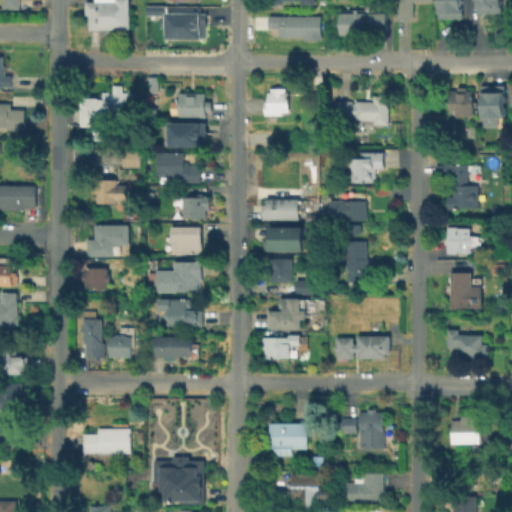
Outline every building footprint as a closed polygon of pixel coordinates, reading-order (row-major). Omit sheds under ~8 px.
[(18,0),(19,8),(1,9),(1,0),(18,0)] [(113,0),(113,1),(116,1),(116,0),(130,0),(130,29),(89,29),(89,15),(86,15),(86,0),(113,0)] [(433,0),(434,1),(414,1),(414,18),(395,18),(395,0),(433,0)] [(466,0),(466,8),(465,8),(465,20),(439,20),(439,0),(466,0)] [(503,0),(503,14),(479,14),(479,2),(477,2),(477,0),(503,0)] [(206,12),(206,39),(163,39),(163,11),(206,12)] [(386,12),(386,29),(367,29),(367,34),(340,34),(340,12),(386,12)] [(321,16),(320,40),(304,40),(304,37),(280,36),(280,28),(269,27),(269,15),(321,16)] [(0,55),(4,56),(3,64),(5,64),(5,75),(11,75),(11,87),(0,86),(0,55)] [(158,92),(148,93),(147,77),(157,76),(158,92)] [(468,86),(468,90),(475,90),(474,115),(461,114),(461,117),(451,116),(451,90),(459,90),(459,86),(468,86)] [(287,87),(287,92),(289,92),(289,111),(283,111),(282,114),(264,114),(264,102),(267,102),(267,91),(271,91),(271,87),(287,87)] [(507,87),(507,121),(498,121),(498,128),(484,128),(484,96),(482,96),(482,87),(507,87)] [(124,88),(124,92),(131,92),(131,115),(104,115),(104,125),(82,125),(82,107),(102,107),(102,92),(114,92),(114,88),(124,88)] [(206,92),(206,100),(212,100),(212,110),(207,110),(207,116),(179,117),(179,92),(206,92)] [(389,96),(388,125),(373,124),(373,120),(335,118),(336,99),(353,100),(353,103),(355,103),(355,101),(374,102),(374,96),(389,96)] [(26,110),(25,130),(6,129),(6,127),(0,126),(0,102),(10,103),(10,109),(26,110)] [(455,119),(454,132),(440,131),(441,118),(455,119)] [(167,122),(207,122),(207,138),(206,138),(206,146),(167,146),(167,122)] [(267,124),(267,138),(269,138),(269,147),(309,147),(310,124),(267,124)] [(252,147),(270,146),(270,130),(252,130),(252,147)] [(141,151),(140,166),(122,166),(123,150),(141,151)] [(201,164),(201,182),(183,182),(182,176),(158,176),(158,151),(185,152),(184,161),(189,161),(189,164),(201,164)] [(384,152),(384,168),(376,168),(376,181),(352,181),(352,159),(361,159),(361,152),(384,152)] [(479,185),(479,208),(461,208),(461,209),(447,209),(447,195),(453,195),(453,178),(437,178),(437,164),(468,163),(468,185),(479,185)] [(117,179),(117,184),(119,184),(119,200),(117,200),(117,203),(96,202),(96,193),(94,193),(94,185),(96,185),(96,178),(117,179)] [(0,185),(38,185),(38,207),(22,207),(22,210),(2,210),(2,207),(0,207),(0,185)] [(121,202),(121,187),(131,187),(131,202),(121,202)] [(212,196),(212,209),(206,208),(206,217),(184,217),(184,196),(212,196)] [(300,210),(300,218),(264,218),(264,203),(266,203),(266,199),(300,199),(299,201),(304,201),(304,210),(300,210)] [(366,219),(331,220),(330,201),(365,200),(366,219)] [(129,224),(129,243),(114,243),(114,255),(88,255),(87,238),(96,238),(96,224),(129,224)] [(203,226),(203,253),(172,253),(172,226),(203,226)] [(270,227),(304,227),(304,239),(309,239),(309,249),(305,249),(305,251),(271,251),(270,227)] [(479,236),(478,253),(447,252),(447,227),(472,227),(472,236),(479,236)] [(367,240),(367,258),(369,258),(369,265),(371,265),(371,280),(347,280),(347,263),(342,262),(342,254),(346,255),(346,240),(367,240)] [(0,257),(15,258),(14,286),(0,285),(0,257)] [(294,258),(293,281),(272,281),(272,268),(268,267),(268,257),(294,258)] [(203,260),(203,280),(201,280),(201,291),(157,291),(157,270),(175,270),(175,260),(203,260)] [(506,263),(506,273),(492,273),(492,263),(506,263)] [(108,267),(108,273),(111,273),(111,282),(108,282),(108,287),(85,287),(85,280),(83,280),(83,274),(85,274),(85,268),(108,267)] [(483,286),(482,309),(451,308),(451,271),(472,271),(472,286),(483,286)] [(318,279),(319,293),(296,293),(296,279),(318,279)] [(17,335),(0,335),(0,304),(3,304),(3,295),(20,295),(20,326),(17,326),(17,335)] [(203,325),(169,326),(169,306),(171,306),(171,298),(189,298),(192,299),(194,301),(194,306),(191,308),(190,308),(190,310),(203,310),(203,325)] [(289,301),(289,302),(302,302),(302,313),(307,313),(307,322),(302,322),(302,324),(302,331),(268,330),(268,318),(270,318),(270,316),(273,316),(273,314),(283,314),(283,311),(280,311),(280,300),(289,301)] [(104,319),(104,342),(105,342),(105,357),(87,356),(87,344),(84,344),(85,332),(82,331),(82,326),(85,326),(85,318),(104,319)] [(483,334),(483,343),(488,343),(488,355),(480,355),(480,357),(456,356),(456,347),(448,346),(449,328),(459,329),(459,334),(483,334)] [(301,333),(300,345),(293,345),(293,347),(289,348),(289,358),(265,357),(265,348),(263,348),(264,337),(288,338),(288,333),(301,333)] [(128,334),(128,336),(133,336),(132,356),(123,356),(123,358),(118,358),(118,356),(111,356),(112,336),(117,336),(117,334),(128,334)] [(390,335),(391,353),(386,353),(386,357),(358,358),(358,351),(354,351),(355,358),(337,358),(337,350),(335,350),(335,345),(337,344),(337,337),(354,337),(354,343),(358,343),(358,335),(390,335)] [(192,336),(192,356),(180,355),(180,357),(156,357),(156,336),(192,336)] [(29,356),(29,372),(0,372),(0,345),(13,345),(13,356),(29,356)] [(23,383),(23,409),(2,409),(2,407),(0,407),(0,393),(1,393),(1,383),(23,383)] [(197,409),(167,409),(167,428),(183,428),(183,432),(197,432),(197,409)] [(386,412),(385,441),(361,441),(361,412),(386,412)] [(483,442),(453,443),(451,419),(462,419),(462,416),(482,415),(483,442)] [(357,417),(357,433),(342,432),(342,417),(357,417)] [(293,448),(294,455),(275,455),(275,448),(269,448),(269,432),(271,432),(271,422),(308,422),(308,447),(293,448)] [(133,427),(133,452),(86,452),(86,433),(100,433),(100,427),(133,427)] [(504,438),(504,451),(496,451),(497,438),(504,438)] [(176,453),(193,453),(193,457),(209,457),(209,467),(206,467),(206,476),(210,476),(210,485),(207,485),(207,499),(165,500),(165,479),(157,479),(157,456),(176,456),(176,453)] [(325,467),(313,467),(313,456),(325,455),(325,467)] [(384,472),(384,503),(347,503),(347,481),(356,482),(356,475),(365,475),(365,472),(384,472)] [(322,473),(322,506),(299,507),(299,498),(293,498),(292,473),(322,473)] [(501,475),(501,482),(491,482),(492,474),(501,475)] [(476,495),(475,511),(453,511),(454,502),(456,502),(456,495),(476,495)] [(31,511),(0,511),(0,500),(17,500),(17,511),(31,511)]
